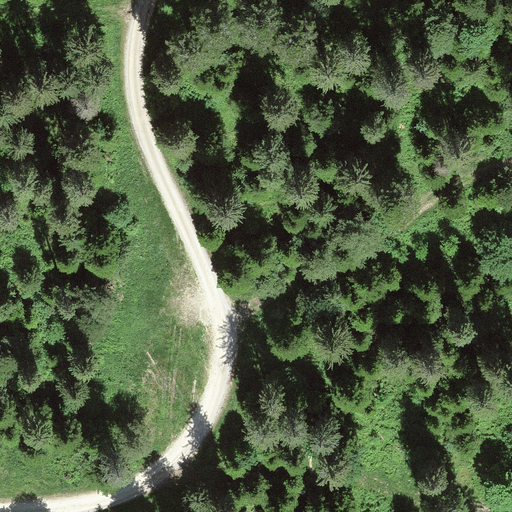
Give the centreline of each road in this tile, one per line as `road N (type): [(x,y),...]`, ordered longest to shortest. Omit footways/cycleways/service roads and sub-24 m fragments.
road 1 (track): [(0,509),(77,503),(138,486),(183,451),(209,410),(219,363),(215,310),(123,85),(119,43),(131,0)]
road 2 (track): [(215,310),(511,159)]
